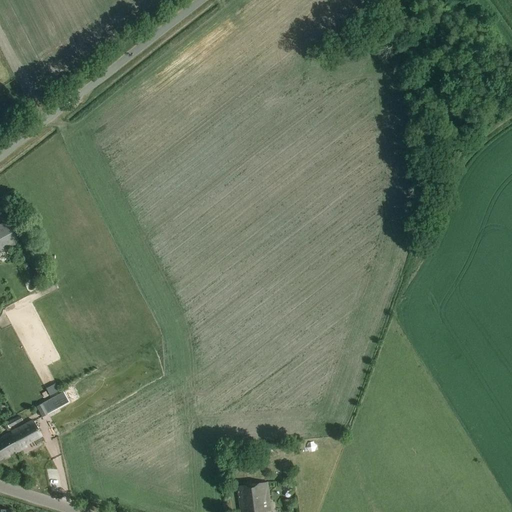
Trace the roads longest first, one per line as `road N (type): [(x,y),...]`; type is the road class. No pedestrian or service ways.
road 1 (unclassified): [(0,157),(202,0)]
road 2 (track): [(412,0),(471,147),(511,117)]
